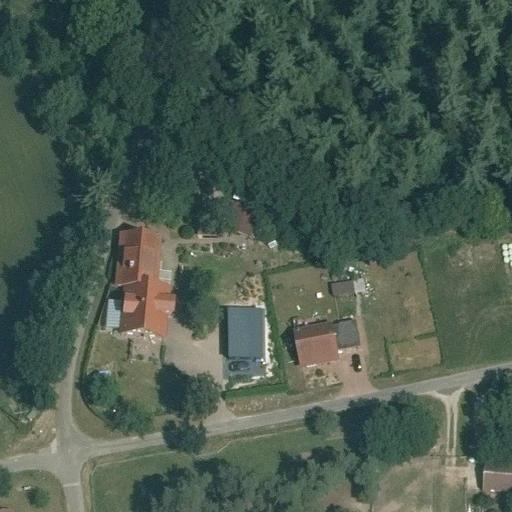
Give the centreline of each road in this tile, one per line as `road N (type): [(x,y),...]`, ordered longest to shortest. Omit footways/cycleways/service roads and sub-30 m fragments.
road 1 (residential): [(179,0),(73,327),(61,393),(72,454)]
road 2 (residential): [(72,454),(511,366)]
